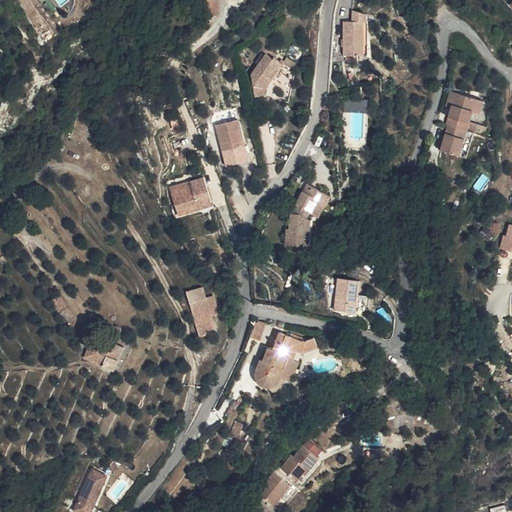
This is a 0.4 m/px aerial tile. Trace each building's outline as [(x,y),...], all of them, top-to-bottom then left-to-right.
[(360,45),(360,28),(361,10),(364,10),(364,1),(360,0),(350,0),(350,10),(341,10),(341,44),(360,45)] [(264,94),(266,92),(264,85),(268,79),(272,83),(283,67),(274,61),(273,62),(266,57),(251,78),(255,101),(266,100),(264,94)] [(448,109),(453,111),(458,95),(453,94),(448,109)] [(478,102),(458,95),(453,111),(448,126),(449,127),(468,133),(474,115),(478,102)] [(345,111),(370,111),(369,98),(345,99),(345,111)] [(481,117),(486,104),(478,102),(474,115),(481,117)] [(218,146),(227,143),(229,151),(244,146),(236,120),(212,127),(218,146)] [(441,152),(460,158),(468,133),(449,127),(441,152)] [(475,136),(468,133),(460,158),(468,160),(475,136)] [(218,146),(220,154),(229,151),(227,143),(218,146)] [(201,212),(216,207),(206,181),(191,186),(194,194),(177,200),(185,222),(202,216),(201,212)] [(298,208),(295,214),(290,211),(288,227),(283,226),(281,246),(298,247),(299,240),(307,240),(309,222),(305,220),(309,214),(316,218),(328,197),(306,185),(293,206),(298,208)] [(298,208),(293,206),(290,211),(295,214),(298,208)] [(511,221),(508,221),(506,232),(503,232),(500,245),(511,248),(511,221)] [(268,275),(269,300),(283,300),(282,275),(268,275)] [(338,277),(333,311),(347,313),(348,303),(357,304),(361,280),(338,277)] [(220,313),(215,294),(208,295),(205,285),(188,289),(200,335),(219,330),(215,315),(220,313)] [(357,304),(348,303),(347,313),(355,314),(357,304)] [(46,313),(56,324),(62,318),(52,307),(46,313)] [(71,327),(62,318),(56,324),(65,333),(71,327)] [(262,340),(266,321),(257,319),(253,338),(262,340)] [(260,362),(257,371),(256,373),(256,376),(256,379),(257,381),(258,384),(260,385),(262,387),(264,388),(267,389),(269,389),(272,389),(274,387),(276,386),(278,384),(280,382),(281,380),(281,379),(287,358),(292,360),(295,350),(284,347),(286,341),(278,339),(276,345),(273,353),(267,351),(264,363),(260,362)] [(270,343),(267,351),(273,353),(276,345),(270,343)] [(96,354),(90,352),(86,366),(113,375),(122,351),(112,347),(110,353),(97,349),(96,354)] [(300,352),(295,350),(292,360),(297,361),(300,352)] [(242,442),(247,428),(239,426),(235,439),(242,442)] [(296,446),(289,459),(305,468),(307,469),(314,456),(318,458),(326,443),(323,442),(326,435),(311,427),(299,447),(296,446)] [(301,475),(305,468),(289,459),(285,466),(301,475)] [(301,475),(285,466),(281,464),(268,488),(288,498),(301,475)] [(75,511),(90,511),(106,475),(88,468),(71,510),(75,511)]
